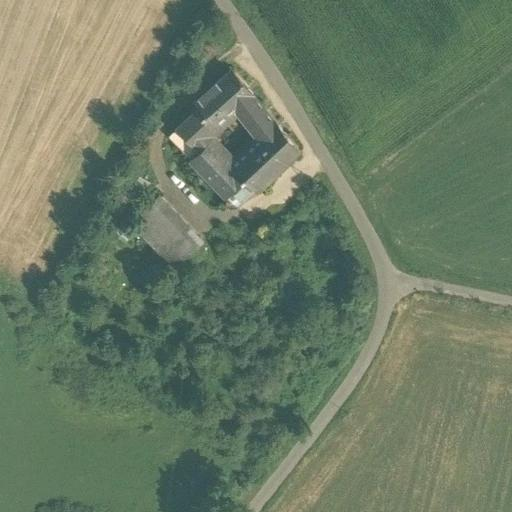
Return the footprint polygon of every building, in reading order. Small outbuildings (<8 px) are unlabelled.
[(262,107),(230,70),(194,103),(199,108),(212,122),(215,126),(237,107),(248,120),(262,107)] [(296,152),(262,107),(248,120),(261,133),(231,162),(246,177),(244,179),(249,185),(254,190),(296,152)] [(212,122),(199,108),(169,137),(190,159),(203,147),(195,138),(202,131),(212,122)] [(224,154),(202,131),(195,138),(203,147),(190,159),(203,173),(224,154)] [(141,161),(126,154),(116,174),(131,181),(141,161)] [(231,162),(224,154),(203,173),(226,196),(244,179),(246,177),(231,162)] [(244,179),(226,196),(233,204),(245,193),(243,191),(249,185),(244,179)] [(202,241),(157,195),(137,214),(163,241),(151,253),(170,272),(202,241)]
